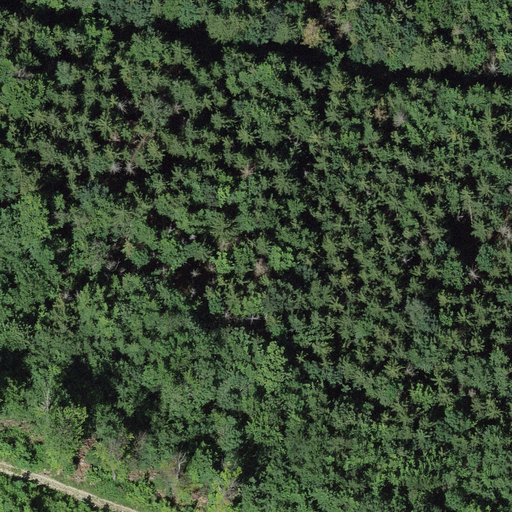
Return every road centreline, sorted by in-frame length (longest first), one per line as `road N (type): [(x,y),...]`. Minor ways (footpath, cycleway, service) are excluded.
road 1 (track): [(511,95),(0,16)]
road 2 (track): [(135,511),(0,466)]
